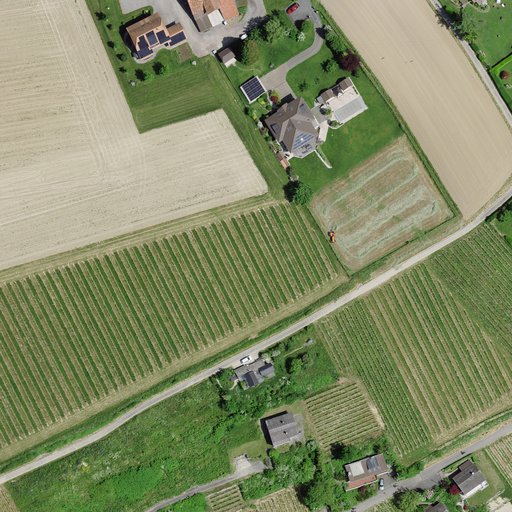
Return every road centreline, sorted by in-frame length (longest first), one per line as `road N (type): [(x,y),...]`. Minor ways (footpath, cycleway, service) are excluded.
road 1 (residential): [(0,480),(324,313),(467,228),(511,190)]
road 2 (residential): [(354,511),(511,427)]
road 3 (residential): [(511,121),(432,0)]
